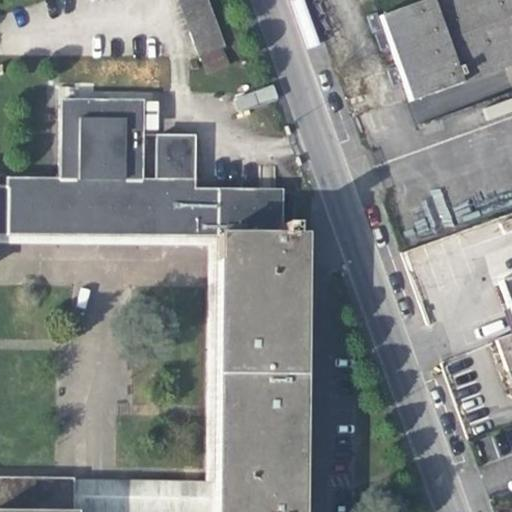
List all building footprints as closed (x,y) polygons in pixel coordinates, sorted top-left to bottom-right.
[(174,0),(196,59),(218,51),(221,50),(203,0),(174,0)] [(511,0),(419,0),(373,16),(405,103),(511,63),(511,0)] [(224,69),(218,51),(196,59),(203,77),(224,69)] [(138,133),(138,107),(138,105),(57,105),(56,183),(3,183),(3,191),(0,190),(0,511),(66,511),(67,481),(67,479),(0,478),(0,236),(214,238),(211,484),(210,511),(296,511),(298,239),(277,239),(277,195),(220,194),(189,194),(190,140),(155,139),(155,184),(138,184),(138,133)] [(151,107),(138,107),(138,133),(151,133),(151,107)] [(511,275),(492,282),(509,332),(489,340),(498,365),(509,396),(511,395),(511,275)] [(100,481),(67,481),(66,511),(210,511),(211,484),(100,481)]
